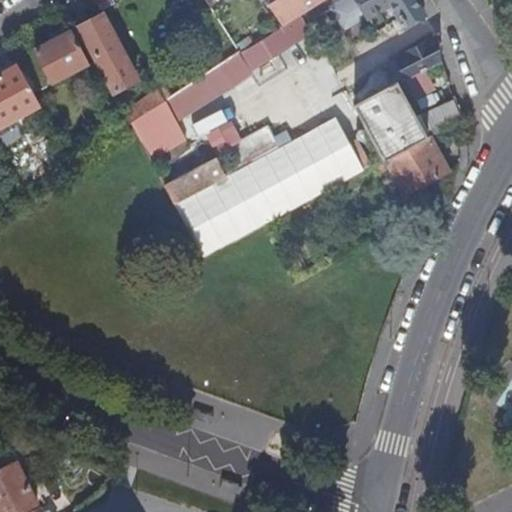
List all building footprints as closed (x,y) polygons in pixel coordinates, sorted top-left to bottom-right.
[(113,4),(110,0),(92,0),(97,8),(98,9),(98,10),(101,11),(113,4)] [(264,0),(271,11),(282,28),(298,18),(302,15),(312,9),(326,0),(264,0)] [(412,0),(326,0),(312,9),(318,18),(331,10),(344,30),(366,17),(376,32),(399,18),(405,27),(422,16),(412,0)] [(278,31),(282,28),(271,11),(267,13),(278,31)] [(103,18),(80,30),(113,92),(136,80),(103,18)] [(298,18),(282,28),(278,31),(245,51),(256,68),(309,34),(298,18)] [(89,66),(70,32),(15,62),(18,67),(33,95),(89,66)] [(187,87),(226,61),(209,35),(175,58),(174,66),(187,87)] [(187,87),(174,66),(175,58),(161,36),(137,52),(157,91),(163,103),(187,87)] [(438,62),(434,39),(397,59),(417,96),(433,87),(424,70),(438,62)] [(255,74),(242,54),(240,55),(239,53),(226,61),(187,87),(163,103),(175,125),(255,74)] [(33,95),(18,67),(0,77),(0,129),(39,107),(33,95)] [(385,161),(429,137),(461,120),(454,100),(416,118),(397,83),(396,83),(352,107),(383,163),(385,161)] [(163,103),(157,91),(149,95),(146,100),(125,114),(130,124),(163,103)] [(175,125),(163,103),(130,124),(135,134),(149,160),(183,140),(175,125)] [(78,172),(127,138),(123,129),(120,124),(71,160),(78,172)] [(219,155),(231,175),(283,146),(285,149),(292,145),(286,135),(279,139),(270,124),(219,155)] [(429,137),(385,161),(404,196),(447,172),(429,137)] [(164,188),(174,206),(221,180),(211,162),(164,188)] [(0,470),(16,463),(11,452),(9,453),(0,457),(0,470)] [(0,511),(23,511),(37,505),(16,463),(0,470),(0,511)]
